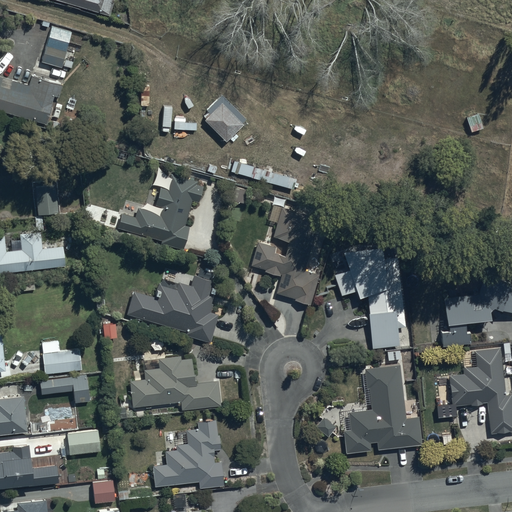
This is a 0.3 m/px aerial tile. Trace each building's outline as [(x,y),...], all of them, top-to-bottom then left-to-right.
[(54,0),(109,16),(113,0),(54,0)] [(74,62),(64,59),(72,32),(51,26),(42,61),(61,66),(72,69),(74,62)] [(0,62),(0,73),(1,74),(14,56),(8,51),(0,62)] [(29,85),(0,77),(0,110),(47,124),(54,97),(59,98),(63,85),(31,77),(29,85)] [(205,118),(203,120),(226,142),(243,125),(241,123),(246,119),(222,95),(206,110),(208,112),(203,116),(205,118)] [(171,106),(163,105),(161,131),(168,131),(169,127),(170,127),(171,106)] [(185,116),(174,115),(173,129),(177,129),(177,130),(196,130),(196,123),(193,123),(193,121),(188,121),(188,122),(185,122),(185,116)] [(295,179),(233,160),(230,171),(292,189),(295,179)] [(122,213),(118,227),(161,240),(160,243),(181,249),(188,226),(184,225),(192,200),(198,202),(203,186),(196,184),(197,182),(170,174),(166,188),(160,187),(154,205),(160,206),(157,214),(137,208),(135,217),(122,213)] [(36,185),(37,214),(59,212),(57,184),(36,185)] [(234,186),(230,199),(243,203),(247,190),(234,186)] [(276,245),(257,240),(250,266),(263,269),(263,271),(279,276),(279,273),(281,274),(276,294),(311,303),(319,275),(304,271),(318,218),(281,208),(273,237),(287,241),(283,255),(274,253),(276,245)] [(6,251),(4,236),(0,236),(0,272),(65,265),(63,246),(43,249),(40,231),(20,233),(22,249),(6,251)] [(381,247),(343,253),(348,270),(334,275),(340,295),(355,290),(358,299),(367,295),(371,348),(398,345),(397,328),(404,327),(397,256),(383,258),(381,247)] [(162,278),(161,283),(158,282),(154,296),(134,290),(127,314),(185,331),(184,335),(209,342),(218,314),(209,312),(212,304),(209,303),(216,282),(192,274),(189,285),(178,282),(177,283),(162,278)] [(511,283),(484,275),(478,294),(443,297),(445,324),(447,324),(448,330),(440,331),(441,346),(470,343),(469,331),(466,332),(465,322),(489,320),(488,311),(492,308),(499,311),(500,310),(511,312),(511,283)] [(22,282),(23,291),(35,290),(34,280),(22,282)] [(497,441),(511,440),(511,396),(511,394),(505,395),(499,348),(474,351),(476,366),(462,368),(463,374),(448,376),(452,406),(470,404),(470,406),(481,405),(481,403),(486,402),(490,434),(497,433),(497,441)] [(47,378),(71,375),(70,371),(80,370),(78,349),(43,353),(45,375),(47,375),(47,378)] [(387,351),(388,360),(400,359),(400,350),(387,351)] [(130,381),(133,407),(181,402),(181,410),(220,406),(217,380),(197,382),(196,376),(194,377),(192,358),(181,359),(180,356),(159,358),(159,368),(144,369),(145,379),(130,381)] [(405,418),(399,365),(364,369),(366,388),(368,387),(371,410),(347,413),(349,430),(342,431),(345,454),(371,451),(370,443),(376,443),(377,450),(420,445),(417,417),(405,418)] [(87,375),(39,380),(41,394),(74,391),(75,403),(90,401),(87,375)] [(0,434),(28,431),(24,396),(0,398),(0,434)] [(126,408),(115,408),(116,419),(133,418),(132,411),(126,411),(126,408)] [(323,417),(315,427),(328,436),(335,427),(323,417)] [(197,429),(177,430),(178,444),(175,444),(176,450),(164,451),(165,464),(153,465),(155,485),(198,482),(198,488),(223,486),(221,462),(214,462),(213,450),(219,450),(218,434),(217,435),(216,420),(197,422),(197,429)] [(67,432),(69,454),(100,451),(98,430),(67,432)] [(0,489),(59,483),(57,465),(32,467),(30,445),(11,447),(12,451),(0,452),(0,489)] [(114,501),(112,479),(93,482),(95,503),(114,501)] [(187,507),(186,494),(173,495),(174,508),(187,507)] [(0,511),(47,511),(46,500),(17,502),(17,509),(0,511)]
